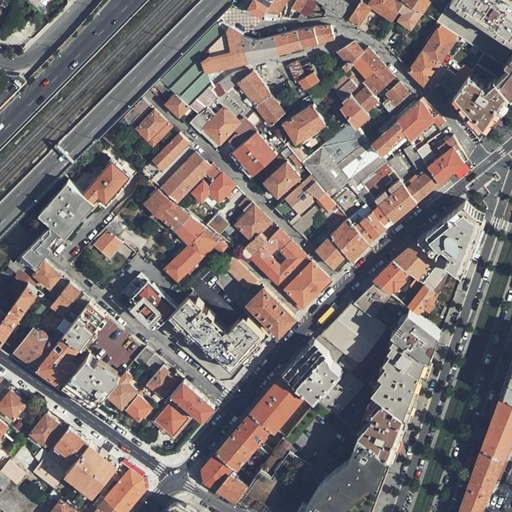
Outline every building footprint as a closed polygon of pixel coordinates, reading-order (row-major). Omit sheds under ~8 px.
[(54,0),(37,0),(36,2),(52,8),(54,0)] [(263,15),(272,0),(253,0),(250,7),(245,4),(241,10),(253,14),(254,14),(256,10),(263,15)] [(288,0),(272,0),(263,15),(280,17),(282,13),(280,12),(288,0)] [(296,0),(294,3),(304,8),(309,0),(296,0)] [(315,0),(315,1),(325,8),(336,15),(342,7),(331,0),(315,0)] [(369,5),(361,0),(349,18),(358,24),(369,5)] [(371,0),(369,2),(394,19),(404,4),(407,0),(406,0),(371,0)] [(406,0),(407,0),(411,3),(424,11),(430,0),(406,0)] [(511,0),(452,0),(511,39),(511,0)] [(424,11),(411,3),(408,7),(398,21),(411,29),(424,11)] [(429,15),(437,20),(442,12),(434,7),(429,15)] [(325,8),(318,19),(337,16),(336,15),(325,8)] [(349,18),(347,22),(356,27),(358,24),(349,18)] [(458,34),(441,22),(422,50),(439,62),(458,34)] [(211,56),(233,50),(229,31),(224,27),(219,23),(195,47),(200,59),(211,56)] [(316,26),(314,26),(319,42),(335,38),(332,25),(321,26),(318,25),(316,26)] [(229,31),(233,50),(237,63),(249,60),(243,33),(232,26),(229,31)] [(298,29),(303,46),(319,42),(314,26),(302,28),(298,28),(298,29)] [(274,35),(279,52),(303,46),(298,29),(296,29),(274,35)] [(27,41),(31,37),(22,30),(8,45),(9,46),(10,46),(11,46),(11,45),(13,45),(14,45),(15,45),(16,44),(18,44),(19,43),(20,43),(21,43),(22,43),(23,42),(24,42),(25,41),(26,41),(27,41)] [(243,33),(249,60),(260,57),(255,37),(249,36),(247,35),(246,34),(244,34),(243,33)] [(266,37),(271,54),(279,52),(274,35),(266,37)] [(256,38),(255,37),(260,57),(271,54),(266,37),(262,38),(256,38)] [(476,60),(483,50),(467,39),(460,49),(476,60)] [(367,77),(383,62),(368,45),(366,47),(364,49),(355,40),(340,50),(350,63),(349,64),(351,67),(355,64),(367,77)] [(17,52),(27,41),(26,41),(25,41),(24,42),(23,42),(22,43),(21,43),(20,43),(19,43),(18,44),(16,44),(15,45),(14,45),(13,45),(11,45),(11,46),(10,46),(9,46),(17,52)] [(511,62),(511,43),(502,60),(510,65),(511,62)] [(190,104),(199,111),(208,106),(216,99),(219,97),(214,87),(207,72),(200,59),(195,47),(161,81),(176,93),(190,104)] [(237,63),(233,50),(211,56),(216,69),(237,63)] [(422,50),(410,68),(425,83),(439,62),(422,50)] [(216,69),(211,56),(200,59),(207,72),(216,69)] [(500,61),(494,57),(491,62),(497,67),(500,61)] [(318,63),(325,74),(332,70),(325,59),(318,63)] [(288,64),(295,78),(301,75),(295,61),(288,64)] [(367,77),(364,80),(376,94),(388,82),(395,75),(383,62),(367,77)] [(510,95),(511,93),(511,62),(510,65),(497,79),(510,95)] [(438,79),(454,97),(465,80),(446,67),(438,79)] [(232,72),(232,73),(239,82),(251,73),(247,69),(232,72)] [(241,86),(259,104),(272,93),(254,70),(253,70),(251,73),(239,82),(238,82),(241,86)] [(316,70),(299,78),(304,88),(321,80),(316,70)] [(232,73),(214,87),(219,97),(233,86),(238,82),(239,82),(232,73)] [(465,80),(454,97),(479,126),(491,125),(496,118),(510,95),(497,79),(487,94),(470,73),(465,80)] [(336,91),(343,99),(344,98),(351,92),(358,85),(355,81),(352,77),(336,91)] [(364,80),(361,83),(358,85),(351,92),(367,110),(380,99),(376,94),(364,80)] [(390,110),(410,92),(404,85),(400,80),(387,92),(392,98),(387,103),(387,104),(387,105),(386,106),(390,110)] [(316,90),(317,92),(326,85),(325,84),(316,90)] [(326,85),(317,92),(320,95),(322,93),(325,97),(330,93),(326,85)] [(236,90),(233,86),(219,97),(216,99),(224,105),(239,119),(243,114),(250,106),(236,90)] [(344,111),(352,121),(356,126),(370,114),(367,110),(351,92),(344,98),(348,102),(341,107),(344,111)] [(190,104),(176,93),(167,103),(173,109),(180,115),(190,104)] [(272,93),(259,104),(276,123),(287,111),(272,93)] [(417,100),(397,119),(406,131),(410,137),(433,117),(440,127),(447,121),(445,118),(429,102),(422,96),(417,100)] [(153,108),(144,99),(105,138),(115,147),(153,108)] [(328,121),(315,103),(285,122),(297,141),(328,121)] [(208,106),(199,111),(191,120),(201,130),(218,145),(235,125),(238,128),(229,139),(237,147),(253,133),(258,129),(253,124),(246,117),(243,114),(239,119),(224,105),(216,114),(208,106)] [(254,110),(246,117),(253,124),(261,117),(254,110)] [(150,138),(167,121),(157,111),(139,129),(150,138)] [(406,131),(397,119),(370,143),(380,156),(406,131)] [(173,127),(167,121),(150,138),(146,142),(152,148),(173,127)] [(356,126),(352,121),(322,146),(349,178),(330,194),(336,202),(341,206),(350,216),(356,223),(373,208),(360,193),(367,187),(362,181),(373,173),(386,162),(380,156),(370,143),(356,126)] [(253,133),(274,156),(286,145),(265,123),(258,129),(253,133)] [(201,130),(199,133),(216,148),(218,145),(201,130)] [(180,133),(144,170),(154,179),(190,142),(180,133)] [(251,177),(274,156),(253,133),(237,147),(229,153),(240,165),(251,177)] [(431,167),(441,182),(452,172),(469,158),(454,134),(447,139),(440,146),(444,153),(437,158),(427,143),(418,150),(431,167)] [(287,147),(301,162),(308,157),(293,141),(287,147)] [(301,162),(311,174),(326,190),(330,194),(349,178),(322,146),(308,157),(301,162)] [(405,151),(409,157),(414,154),(408,147),(405,151)] [(431,167),(418,150),(414,154),(409,157),(422,174),(431,167)] [(164,187),(179,199),(204,174),(212,166),(204,159),(197,152),(164,187)] [(277,194),(303,171),(291,159),(266,182),(277,194)] [(116,162),(86,194),(94,200),(95,202),(100,195),(109,203),(133,178),(116,162)] [(386,180),(394,172),(393,170),(386,162),(373,173),(384,186),(388,183),(386,180)] [(393,170),(394,172),(399,178),(404,184),(414,175),(403,162),(393,170)] [(213,164),(212,166),(204,174),(214,183),(210,188),(203,181),(193,192),(200,199),(208,191),(220,202),(230,191),(235,185),(213,164)] [(407,187),(418,201),(423,197),(441,182),(431,167),(422,174),(407,187)] [(367,187),(375,198),(384,191),(386,189),(384,186),(373,173),(362,181),(367,187)] [(326,190),(311,174),(275,207),(285,218),(289,221),(298,212),(300,213),(301,212),(316,198),(317,198),(319,197),(326,190)] [(380,203),(394,221),(401,215),(418,201),(407,187),(404,184),(399,178),(391,185),(395,190),(389,196),(384,191),(375,198),(380,203)] [(51,222),(64,234),(94,200),(86,194),(70,181),(41,214),(51,222)] [(373,208),(380,203),(375,198),(367,187),(360,193),(373,208)] [(175,204),(158,189),(146,201),(146,203),(155,212),(152,214),(157,218),(160,215),(190,244),(166,268),(179,280),(214,245),(224,251),(228,245),(175,204)] [(330,194),(326,190),(319,197),(331,208),(336,202),(330,194)] [(246,209),(253,201),(248,196),(241,204),(246,209)] [(264,212),(253,201),(246,209),(249,212),(238,224),(254,240),(272,220),(264,212)] [(426,233),(418,240),(437,253),(443,246),(453,253),(447,261),(451,264),(464,272),(470,257),(476,240),(486,215),(483,214),(481,214),(477,213),(475,211),(473,210),(471,208),(469,206),(468,204),(466,201),(453,212),(439,223),(426,233)] [(356,223),(371,240),(383,230),(394,221),(380,203),(373,208),(356,223)] [(341,206),(324,222),(333,233),(350,216),(341,206)] [(220,211),(208,223),(221,234),(228,227),(233,222),(220,211)] [(289,221),(293,226),(305,215),(301,212),(300,213),(298,212),(289,221)] [(119,214),(107,227),(111,230),(119,237),(131,225),(119,214)] [(305,215),(293,226),(300,233),(311,222),(305,215)] [(366,245),(371,240),(356,223),(350,216),(333,233),(348,251),(353,258),(366,245)] [(22,271),(31,278),(44,260),(49,253),(51,251),(58,241),(61,240),(65,237),(64,234),(51,222),(33,243),(16,266),(22,271)] [(111,230),(107,227),(93,241),(97,245),(111,230)] [(228,227),(221,234),(223,235),(226,232),(227,233),(231,229),(228,227)] [(260,249),(253,256),(280,283),(307,254),(294,241),(280,227),(260,249)] [(119,237),(111,230),(97,245),(110,256),(125,241),(119,237)] [(341,258),(348,251),(333,233),(319,247),(335,264),(341,258)] [(399,255),(394,259),(408,270),(417,277),(424,282),(427,284),(435,291),(436,291),(439,293),(451,264),(447,261),(437,253),(418,240),(399,255)] [(242,252),(250,259),(253,256),(260,249),(252,241),(242,252)] [(277,286),(302,310),(317,295),(332,279),(307,254),(280,283),(277,286)] [(227,264),(238,276),(246,268),(234,256),(227,264)] [(220,271),(227,264),(221,259),(214,266),(220,271)] [(384,269),(374,279),(387,289),(408,270),(394,259),(384,269)] [(62,275),(47,262),(37,275),(52,287),(62,275)] [(246,268),(238,276),(250,287),(257,279),(246,268)] [(28,282),(31,278),(22,271),(6,293),(17,301),(29,283),(28,282)] [(151,280),(143,272),(125,292),(133,300),(151,280)] [(424,282),(417,277),(411,285),(417,290),(424,282)] [(364,288),(353,299),(415,347),(427,319),(419,313),(410,306),(387,289),(374,279),(364,288)] [(159,287),(151,280),(133,300),(161,326),(161,325),(172,314),(182,303),(162,284),(159,287)] [(71,282),(56,301),(67,309),(81,290),(71,282)] [(7,315),(0,324),(0,339),(3,342),(39,291),(29,283),(17,301),(7,315)] [(431,310),(436,298),(432,295),(435,291),(427,284),(410,306),(419,313),(425,306),(431,310)] [(185,290),(190,295),(193,291),(188,286),(185,290)] [(291,322),(297,316),(265,286),(249,302),(278,329),(281,332),(291,322)] [(84,310),(91,303),(93,300),(85,294),(77,304),(84,310)] [(248,363),(271,337),(246,312),(234,326),(233,326),(229,326),(228,327),(216,317),(216,315),(216,314),(209,308),(208,310),(204,303),(198,297),(193,302),(188,297),(182,303),(172,314),(198,337),(187,350),(222,380),(235,377),(248,363)] [(337,317),(316,338),(337,356),(336,357),(336,359),(365,382),(375,390),(409,417),(413,407),(422,383),(431,359),(415,347),(353,299),(337,317)] [(35,314),(41,319),(50,308),(44,303),(35,314)] [(74,323),(67,332),(81,345),(105,315),(91,303),(84,310),(74,323)] [(39,367),(67,332),(74,323),(52,305),(50,308),(41,319),(16,350),(21,354),(39,367)] [(172,314),(161,325),(172,336),(187,350),(198,337),(172,314)] [(415,347),(431,359),(437,343),(442,330),(427,319),(415,347)] [(81,345),(67,332),(39,367),(43,370),(61,382),(67,375),(70,378),(80,366),(71,358),(81,345)] [(309,345),(285,371),(308,390),(317,397),(339,414),(365,382),(336,359),(336,357),(337,356),(316,338),(309,345)] [(155,375),(166,362),(148,347),(146,349),(136,360),(155,375)] [(82,397),(95,406),(118,381),(88,357),(80,366),(70,378),(65,385),(82,397)] [(173,368),(166,362),(155,375),(148,382),(164,395),(177,380),(169,373),(173,368)] [(511,363),(510,370),(503,389),(511,394),(511,363)] [(308,390),(285,371),(269,390),(252,410),(272,426),(275,428),(308,390)] [(123,406),(138,388),(129,381),(133,376),(128,372),(109,394),(123,406)] [(203,421),(218,405),(186,378),(172,394),(194,412),(203,421)] [(365,382),(339,414),(360,431),(375,390),(365,382)] [(7,387),(0,395),(0,405),(0,406),(12,391),(7,387)] [(511,440),(511,394),(503,389),(498,404),(487,436),(483,447),(504,458),(511,440)] [(401,438),(409,417),(375,390),(360,431),(393,457),(401,438)] [(20,397),(12,391),(0,406),(15,418),(27,403),(20,397)] [(138,393),(126,407),(141,419),(153,405),(138,393)] [(194,412),(172,394),(169,398),(171,401),(190,417),(194,412)] [(360,431),(339,414),(317,397),(285,436),(313,458),(353,489),(375,506),(383,485),(393,457),(360,431)] [(190,417),(171,401),(156,420),(165,428),(174,436),(190,417)] [(272,426),(252,410),(244,421),(235,431),(255,447),(272,426)] [(47,413),(32,432),(47,445),(63,425),(52,417),(47,413)] [(0,435),(8,425),(0,418),(0,435)] [(149,422),(137,435),(145,441),(156,428),(149,422)] [(75,463),(93,440),(71,424),(53,447),(75,463)] [(255,447),(235,431),(231,435),(219,450),(238,466),(255,447)] [(313,458),(285,436),(265,462),(287,478),(263,511),(274,511),(299,479),(313,458)] [(115,470),(123,460),(107,449),(93,440),(75,463),(69,471),(98,490),(109,478),(115,470)] [(53,447),(41,462),(34,471),(56,488),(69,471),(75,463),(53,447)] [(504,458),(483,447),(476,466),(469,485),(488,494),(496,477),(504,458)] [(215,486),(217,487),(233,470),(235,467),(217,453),(204,468),(206,481),(215,486)] [(336,511),(353,489),(313,458),(299,479),(328,499),(329,501),(330,503),(331,506),(330,508),(330,510),(329,511),(328,511),(336,511)] [(10,460),(2,471),(12,478),(18,482),(26,473),(10,460)] [(145,475),(123,460),(115,470),(124,477),(107,497),(108,498),(125,511),(127,511),(139,498),(147,488),(145,475)] [(250,484),(238,500),(258,511),(263,511),(287,478),(265,462),(251,481),(250,484)] [(2,471),(0,469),(0,485),(4,489),(12,478),(2,471)] [(227,493),(238,500),(250,484),(243,479),(233,470),(217,487),(227,493)] [(38,511),(44,504),(18,482),(12,478),(4,489),(0,493),(0,511),(38,511)] [(109,478),(98,490),(104,495),(115,482),(109,478)] [(299,479),(274,511),(328,511),(329,511),(330,510),(330,508),(331,506),(330,503),(329,501),(328,499),(299,479)] [(466,496),(460,511),(480,511),(481,509),(488,494),(469,485),(466,496)] [(373,511),(375,506),(353,489),(336,511),(373,511)] [(98,490),(91,499),(101,508),(108,498),(107,497),(104,495),(98,490)] [(125,511),(108,498),(101,508),(105,511),(125,511)] [(80,511),(69,503),(64,499),(53,511),(80,511)] [(91,499),(83,509),(85,511),(86,511),(97,511),(101,508),(91,499)] [(83,509),(72,500),(69,503),(80,511),(83,511),(85,511),(83,509)] [(201,511),(185,502),(172,505),(166,511),(201,511)]
